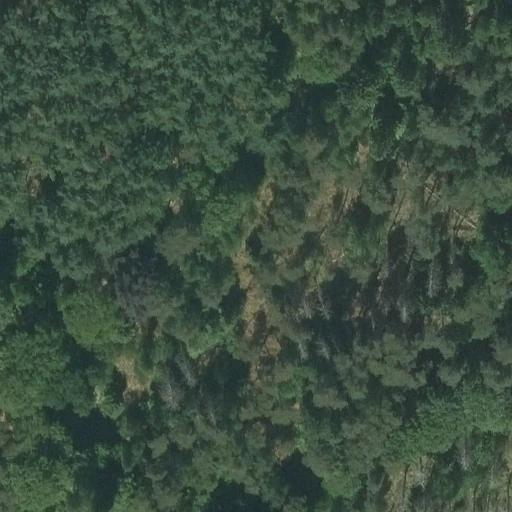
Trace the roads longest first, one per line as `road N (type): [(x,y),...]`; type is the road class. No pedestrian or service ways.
road 1 (track): [(397,0),(0,338)]
road 2 (track): [(56,511),(0,291)]
